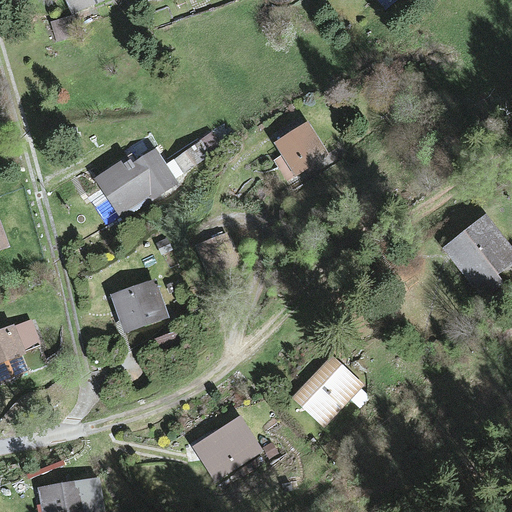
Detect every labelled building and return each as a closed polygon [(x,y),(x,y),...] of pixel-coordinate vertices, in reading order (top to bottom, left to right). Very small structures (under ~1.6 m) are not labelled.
[(117,0),(67,0),(76,18),(117,0)] [(329,156),(307,127),(278,149),(299,178),(329,156)] [(132,169),(130,165),(102,183),(123,216),(154,196),(158,202),(179,188),(157,153),(132,169)] [(511,270),(511,249),(487,219),(447,252),(482,295),(511,270)] [(0,255),(11,251),(0,224),(0,255)] [(225,231),(198,242),(211,272),(238,260),(225,231)] [(156,282),(114,299),(129,335),(170,319),(156,282)] [(0,369),(24,360),(12,330),(0,335),(0,369)] [(367,391),(333,359),(296,399),(329,430),(367,391)] [(267,453),(241,419),(198,450),(224,485),(267,453)] [(112,511),(107,482),(49,492),(53,511),(112,511)]
